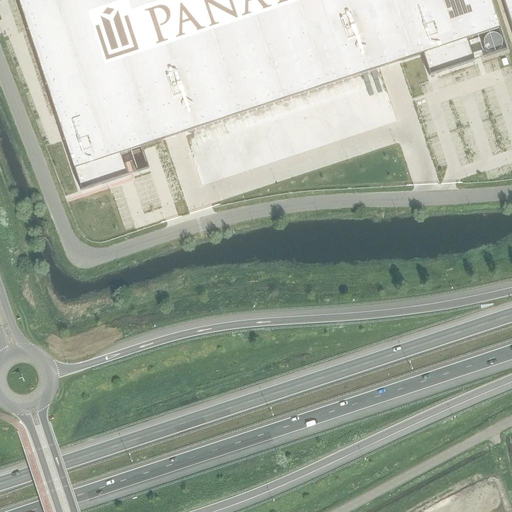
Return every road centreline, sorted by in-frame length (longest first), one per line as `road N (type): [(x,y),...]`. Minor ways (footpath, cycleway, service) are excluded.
road 1 (unclassified): [(511,193),(282,206),(88,260),(69,249),(0,68)]
road 2 (motorway): [(511,314),(0,483)]
road 3 (motorway): [(26,511),(511,352)]
road 4 (motorway): [(511,291),(415,310),(229,325),(51,369)]
road 5 (motorway): [(200,511),(274,487),(511,378)]
road 6 (tertiary): [(339,511),(511,420)]
